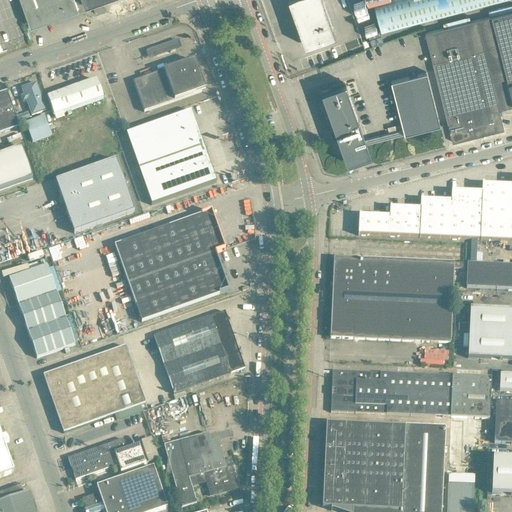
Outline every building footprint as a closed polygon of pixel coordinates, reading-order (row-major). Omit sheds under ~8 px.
[(0,0),(0,46),(110,7),(107,0),(0,0)] [(335,34),(323,0),(288,0),(305,45),(314,42),(326,38),(335,34)] [(381,32),(502,0),(375,0),(373,1),(381,32)] [(511,10),(498,14),(425,32),(449,130),(453,142),(504,129),(499,109),(511,105),(511,10)] [(179,39),(146,50),(149,59),(182,48),(179,39)] [(205,91),(195,61),(183,66),(183,65),(174,68),(173,67),(173,68),(173,69),(133,83),(144,113),(202,92),(202,93),(203,93),(202,92),(205,91)] [(365,139),(345,83),(335,86),(334,84),(331,85),(332,87),(321,91),(346,163),(371,154),(367,143),(440,125),(426,72),(391,81),(403,129),(365,139)] [(54,117),(104,100),(97,80),(47,98),(54,117)] [(22,89),(32,115),(46,110),(36,84),(22,89)] [(18,124),(16,118),(16,117),(7,92),(0,94),(0,133),(20,127),(18,124)] [(216,183),(204,149),(191,112),(126,135),(152,206),(216,183)] [(28,113),(16,117),(16,118),(18,124),(30,119),(28,113)] [(44,117),(25,124),(32,143),(51,136),(44,117)] [(21,148),(0,155),(0,190),(33,179),(21,148)] [(134,213),(116,161),(56,182),(74,234),(134,213)] [(511,242),(511,187),(483,186),(482,185),(482,195),(480,241),(511,242)] [(480,241),(482,195),(452,194),(453,193),(451,193),(451,203),(422,201),(421,201),(421,210),(419,239),(480,241)] [(419,239),(421,210),(391,209),(391,208),(390,208),(389,218),(360,217),(360,216),(359,216),(358,236),(359,236),(419,239)] [(217,254),(223,252),(209,213),(115,246),(142,323),(230,292),(217,254)] [(453,285),(453,270),(454,264),(333,259),(333,278),(332,288),(330,339),(354,340),(450,344),(453,285)] [(511,291),(511,267),(467,266),(466,286),(466,289),(511,291)] [(18,306),(56,292),(47,267),(9,280),(18,306)] [(65,319),(56,292),(18,306),(28,332),(65,319)] [(468,359),(511,360),(511,310),(470,309),(468,359)] [(225,313),(153,338),(173,395),(245,370),(225,313)] [(75,346),(65,319),(28,332),(37,359),(75,346)] [(146,405),(126,347),(43,377),(64,434),(146,405)] [(490,419),(492,379),(333,373),(331,413),(451,418),(450,426),(489,428),(489,419),(490,419)] [(511,392),(511,376),(500,376),(500,392),(511,392)] [(511,445),(511,404),(496,404),(494,445),(511,445)] [(441,511),(445,429),(405,428),(405,427),(327,423),(323,508),(323,509),(331,509),(331,511),(332,511),(336,511),(441,511)] [(0,478),(14,473),(0,434),(0,478)] [(121,473),(146,464),(139,445),(127,450),(123,440),(68,459),(76,481),(119,466),(121,473)] [(492,495),(511,495),(511,460),(494,460),(492,495)] [(159,511),(167,509),(153,468),(149,470),(148,464),(146,464),(121,473),(123,479),(97,488),(99,495),(82,500),(86,511),(159,511)] [(473,511),(474,485),(448,485),(447,511),(473,511)] [(35,511),(29,494),(23,496),(20,488),(0,494),(0,511),(35,511)]
